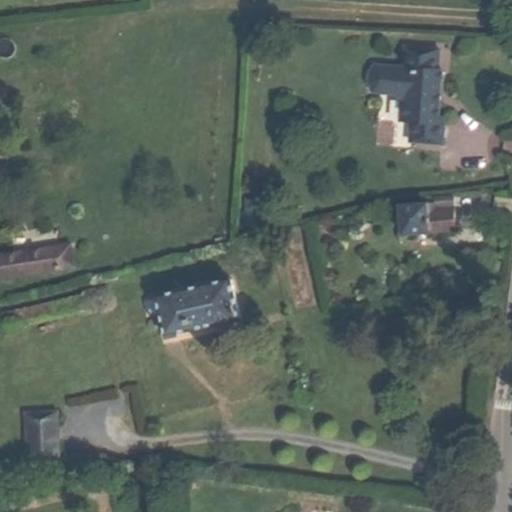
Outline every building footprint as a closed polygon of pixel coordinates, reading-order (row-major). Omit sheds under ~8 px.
[(422,68),(423,47),(412,46),(411,67),(422,68)] [(447,49),(423,47),(422,68),(411,67),(394,66),(386,73),(385,84),(392,92),(412,95),(418,104),(417,121),(428,123),(427,142),(448,144),(450,121),(445,121),(450,71),(445,71),(447,49)] [(401,204),(402,223),(403,234),(455,232),(454,223),(454,209),(433,210),(432,203),(401,204)] [(73,239),(0,255),(0,277),(77,261),(73,239)] [(231,278),(159,293),(160,296),(155,297),(150,301),(151,310),(159,313),(163,312),(168,333),(217,322),(217,325),(234,322),(234,319),(240,318),(231,278)] [(56,300),(59,312),(113,298),(110,283),(109,282),(85,288),(86,291),(55,298),(56,300)] [(56,300),(0,313),(0,325),(59,312),(56,300)] [(30,414),(32,456),(60,456),(58,412),(30,414)]
